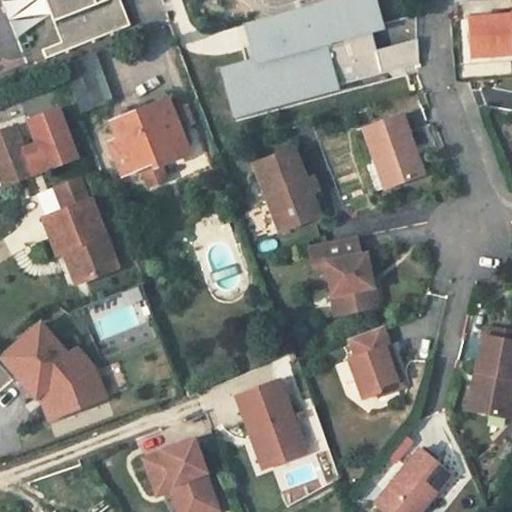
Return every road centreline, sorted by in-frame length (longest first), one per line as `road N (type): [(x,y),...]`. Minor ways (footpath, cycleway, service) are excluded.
road 1 (residential): [(485,209),(439,76),(433,0)]
road 2 (unknown): [(485,209),(452,205),(332,230)]
